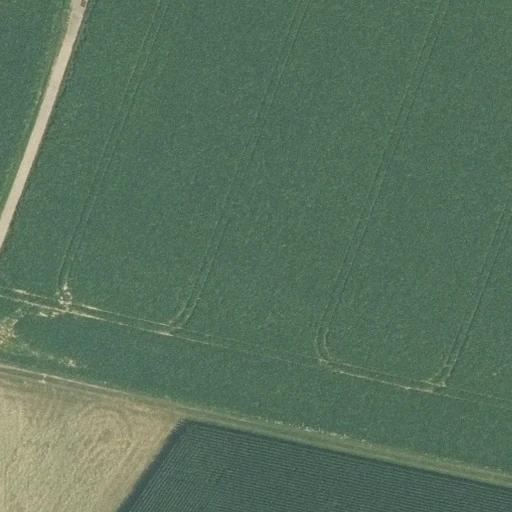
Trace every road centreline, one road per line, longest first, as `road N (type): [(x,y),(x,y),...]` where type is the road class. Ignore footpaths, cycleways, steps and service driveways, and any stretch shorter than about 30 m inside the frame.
road 1 (track): [(0,382),(511,487)]
road 2 (track): [(0,270),(75,63)]
